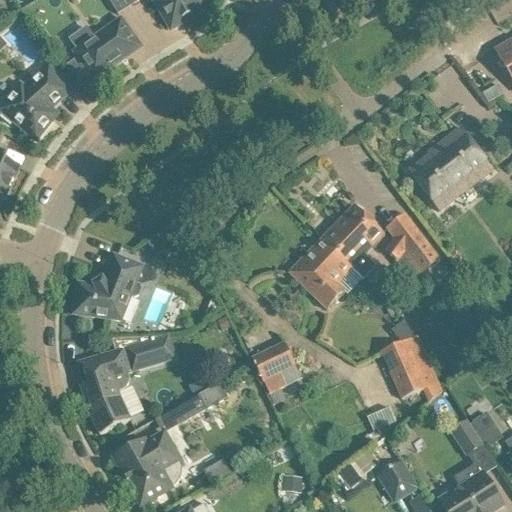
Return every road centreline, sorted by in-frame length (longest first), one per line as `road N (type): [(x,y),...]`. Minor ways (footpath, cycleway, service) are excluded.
road 1 (unclassified): [(270,0),(250,41),(123,126),(73,188),(40,260)]
road 2 (unclassified): [(40,260),(31,362),(42,412),(97,511)]
road 3 (residential): [(276,0),(341,96),(357,105),(377,105),(448,56)]
